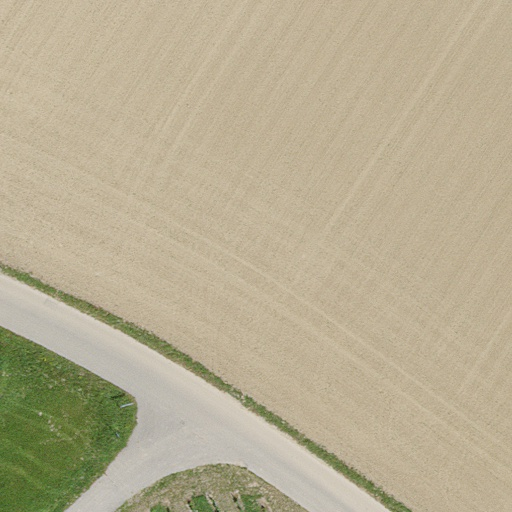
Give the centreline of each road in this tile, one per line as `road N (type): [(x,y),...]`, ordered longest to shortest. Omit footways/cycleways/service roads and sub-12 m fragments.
road 1 (tertiary): [(0,297),(154,374),(347,511)]
road 2 (track): [(206,408),(87,511)]
